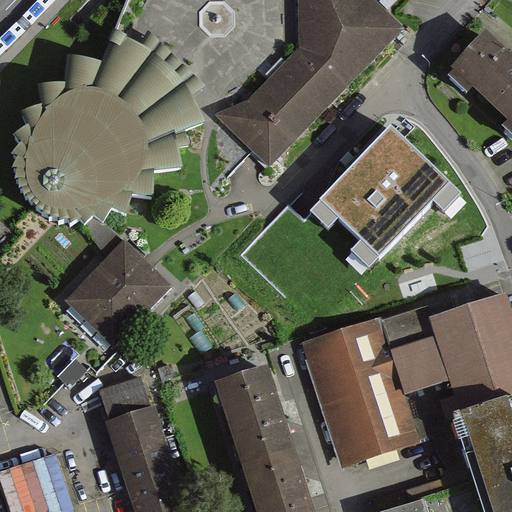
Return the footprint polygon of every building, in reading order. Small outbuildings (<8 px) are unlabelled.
[(300,0),(305,47),(254,101),(218,114),(272,165),(401,31),(367,0),(300,0)] [(24,115),(28,128),(16,141),(21,148),(16,159),(19,164),(15,174),(20,177),(18,185),(24,186),(24,194),(29,196),(31,203),(37,203),(37,210),(43,210),(45,216),(52,216),(53,220),(62,219),(63,225),(72,221),(74,226),(82,222),(86,226),(100,220),(108,225),(118,212),(129,217),(139,200),(156,201),(162,170),(188,167),(181,131),(211,119),(190,81),(177,68),(159,51),(145,41),(120,27),(107,61),(70,59),(66,83),(42,88),(42,109),(24,115)] [(449,78),(444,82),(461,98),(466,93),(502,127),(497,132),(511,146),(511,67),(481,38),(446,75),(449,78)] [(333,207),(282,261),(315,292),(412,188),(379,157),(333,207)] [(100,220),(86,226),(111,259),(70,301),(117,348),(174,286),(149,262),(127,241),(108,225),(100,220)] [(446,339),(393,356),(407,398),(458,382),(463,397),(454,400),(460,418),(511,400),(511,325),(503,299),(439,320),(446,339)] [(381,320),(307,344),(347,469),(422,445),(407,398),(393,356),(381,320)] [(225,384),(250,466),(301,450),(287,405),(276,368),(225,384)] [(192,511),(159,408),(153,410),(143,380),(107,392),(115,418),(112,419),(142,511),(192,511)] [(511,511),(511,400),(460,418),(490,511),(511,511)] [(250,466),(265,511),(321,511),(314,488),(301,450),(250,466)] [(432,511),(429,498),(381,511),(432,511)]
